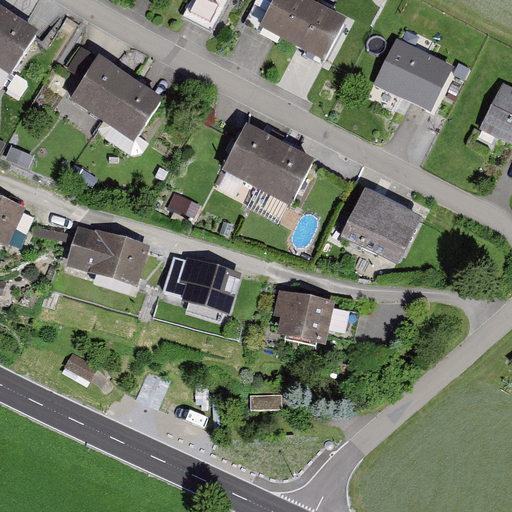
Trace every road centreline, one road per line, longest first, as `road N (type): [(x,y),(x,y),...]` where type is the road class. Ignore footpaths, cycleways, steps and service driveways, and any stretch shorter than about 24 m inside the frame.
road 1 (residential): [(511,230),(76,0)]
road 2 (secondary): [(271,511),(0,383)]
road 3 (residential): [(317,511),(343,464),(511,314)]
